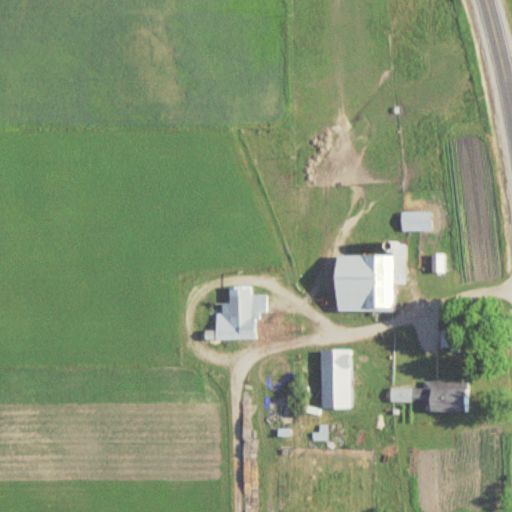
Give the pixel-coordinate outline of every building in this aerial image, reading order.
[(428,212),(399,212),(399,231),(428,231),(428,212)] [(391,312),(390,284),(403,284),(402,244),(380,244),(380,255),(331,256),(332,313),(391,312)] [(247,295),(226,295),(226,313),(212,313),(212,338),(248,338),(248,319),(259,319),(259,310),(247,311),(247,295)] [(317,350),(317,409),(347,409),(347,350),(317,350)] [(424,411),(465,412),(466,382),(422,381),(421,388),(388,387),(387,403),(424,403),(424,411)]
